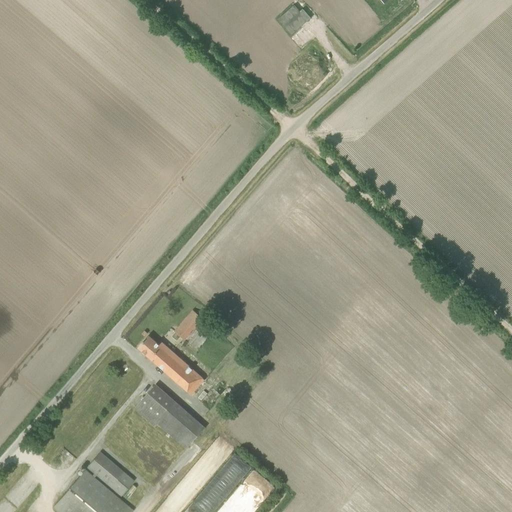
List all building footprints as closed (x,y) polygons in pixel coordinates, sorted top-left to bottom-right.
[(287,0),(293,6),(277,20),(291,36),(311,19),(303,10),(313,0),(287,0)] [(203,320),(201,317),(193,311),(174,332),(184,341),(203,320)] [(163,343),(159,346),(148,336),(138,348),(192,395),(205,380),(163,343)] [(236,381),(247,366),(210,337),(198,351),(236,381)] [(205,429),(163,391),(155,385),(134,409),(154,427),(157,424),(186,450),(205,429)] [(203,489),(221,505),(236,487),(237,488),(248,476),(250,478),(252,476),(249,474),(253,468),(219,439),(214,445),(219,450),(217,452),(222,456),(224,453),(229,457),(203,489)] [(134,481),(107,459),(100,452),(87,467),(94,473),(92,476),(85,470),(53,507),(58,511),(132,511),(133,511),(94,478),(96,476),(121,497),(134,481)]
